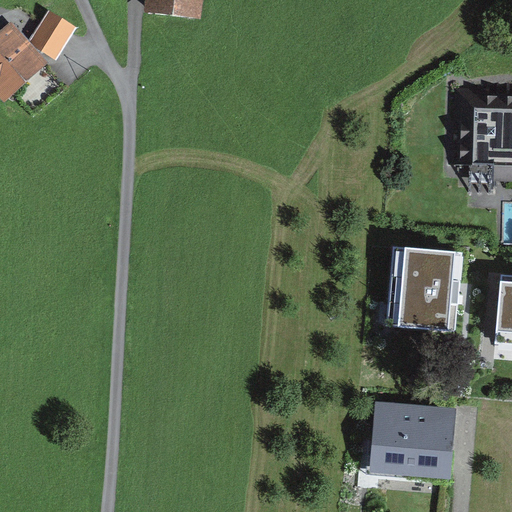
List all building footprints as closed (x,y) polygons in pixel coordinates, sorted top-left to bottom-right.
[(53,15),(35,41),(53,53),(71,27),(53,15)] [(38,60),(10,27),(0,35),(0,90),(1,92),(38,60)] [(511,97),(459,95),(457,160),(471,160),(470,176),(511,177),(511,97)] [(461,252),(394,246),(388,322),(454,328),(461,252)] [(511,274),(501,274),(497,340),(511,341),(511,274)] [(450,412),(379,407),(375,466),(445,471),(450,412)]
